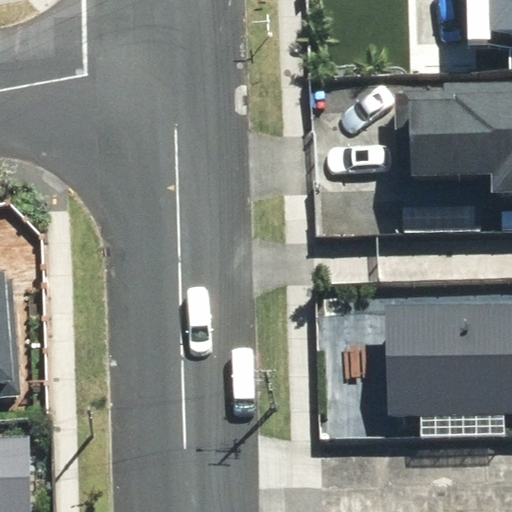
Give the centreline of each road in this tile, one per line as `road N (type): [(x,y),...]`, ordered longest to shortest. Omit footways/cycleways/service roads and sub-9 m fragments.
road 1 (tertiary): [(177,54),(192,511)]
road 2 (residential): [(177,54),(0,87)]
